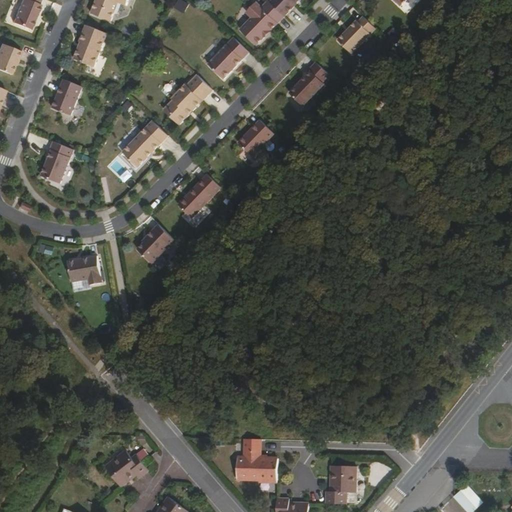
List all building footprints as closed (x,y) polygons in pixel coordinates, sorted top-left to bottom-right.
[(41,0),(23,0),(15,23),(32,30),(42,5),(40,5),(41,0)] [(98,0),(99,0),(98,0),(97,0),(92,13),(111,21),(119,2),(127,6),(129,0),(98,0)] [(182,0),(179,0),(176,9),(185,13),(189,3),(182,0)] [(272,0),(270,3),(284,17),(294,6),(299,0),(272,0)] [(276,25),(284,17),(270,3),(268,1),(261,8),(256,3),(246,13),(251,18),(240,30),(256,46),(263,38),(262,37),(268,30),(269,32),(276,25)] [(357,19),(350,27),(350,28),(348,31),(346,31),(338,38),(352,52),(376,27),(364,15),(359,20),(357,19)] [(108,34),(87,25),(82,37),(81,42),(82,43),(76,59),(95,67),(108,34)] [(395,28),(388,33),(395,43),(402,38),(395,28)] [(235,38),(209,65),(224,79),(242,61),(250,53),(235,38)] [(19,60),(20,60),(21,58),(23,52),(3,44),(0,52),(0,69),(13,75),(16,65),(19,60)] [(330,74),(317,61),(309,68),(311,70),(291,91),(303,104),(325,82),(323,81),(330,74)] [(203,100),(213,89),(197,75),(187,85),(186,84),(172,98),(174,100),(166,108),(172,114),(171,116),(179,125),(189,115),(188,114),(192,110),(193,111),(203,100)] [(84,87),(66,79),(54,108),(72,115),(84,87)] [(262,145),(276,131),(262,118),(240,140),(256,155),(264,147),(262,145)] [(169,135),(154,120),(124,152),(139,166),(148,157),(147,156),(152,151),(153,152),(160,144),(169,135)] [(75,149),(55,141),(52,149),(53,149),(52,153),(50,158),(51,159),(49,165),(46,166),(43,173),(45,175),(62,182),(75,149)] [(194,215),(223,185),(209,172),(181,202),(194,215)] [(30,210),(32,205),(24,201),(21,206),(30,210)] [(150,236),(146,240),(140,247),(154,260),(176,237),(161,222),(149,234),(150,236)] [(91,282),(103,280),(99,254),(69,259),(73,280),(90,277),(91,282)] [(237,479),(278,481),(279,462),(270,462),(261,462),(261,457),(262,441),(244,441),(244,461),(244,464),(238,464),(237,479)] [(143,465),(136,457),(132,460),(126,453),(106,469),(122,490),(129,484),(127,481),(135,474),(137,477),(139,480),(149,472),(143,465)] [(379,461),(366,479),(380,489),(393,471),(379,461)] [(357,469),(331,467),(331,476),(334,476),(333,484),(330,486),(330,493),(327,493),(326,505),(348,506),(348,494),(357,494),(357,469)] [(127,481),(129,484),(137,477),(135,474),(127,481)] [(468,484),(454,497),(467,511),(473,511),(485,502),(468,484)] [(163,511),(187,511),(169,499),(163,506),(166,509),(163,511)] [(308,511),(309,505),(300,504),(300,508),(290,508),(290,504),(290,500),(278,500),(277,511),(308,511)]
